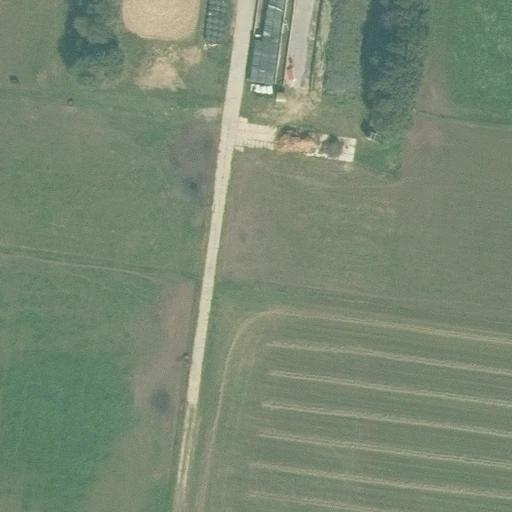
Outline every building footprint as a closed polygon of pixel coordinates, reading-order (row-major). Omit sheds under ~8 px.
[(341,92),(348,0),(321,0),(314,90),(341,92)] [(277,11),(275,50),(302,51),(303,12),(277,11)] [(191,19),(185,54),(202,57),(207,22),(191,19)] [(261,156),(274,159),(282,127),(270,123),(261,156)] [(333,163),(334,133),(306,133),(306,162),(333,163)]
